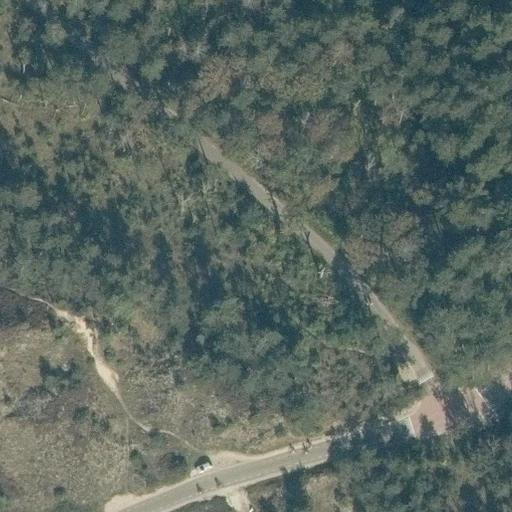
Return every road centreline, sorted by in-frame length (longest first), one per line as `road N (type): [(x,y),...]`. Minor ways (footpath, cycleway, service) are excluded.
road 1 (unclassified): [(39,0),(303,230),(401,338),(444,416)]
road 2 (unclassified): [(138,511),(444,416)]
